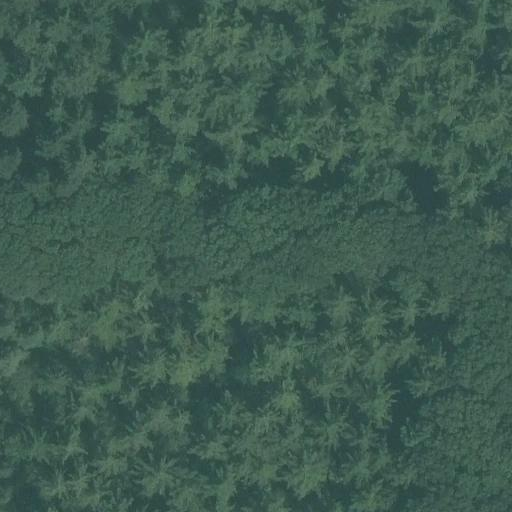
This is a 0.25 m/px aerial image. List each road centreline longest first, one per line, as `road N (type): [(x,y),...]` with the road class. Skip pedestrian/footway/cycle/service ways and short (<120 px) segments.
road 1 (track): [(511,293),(0,222)]
road 2 (track): [(469,511),(511,333)]
